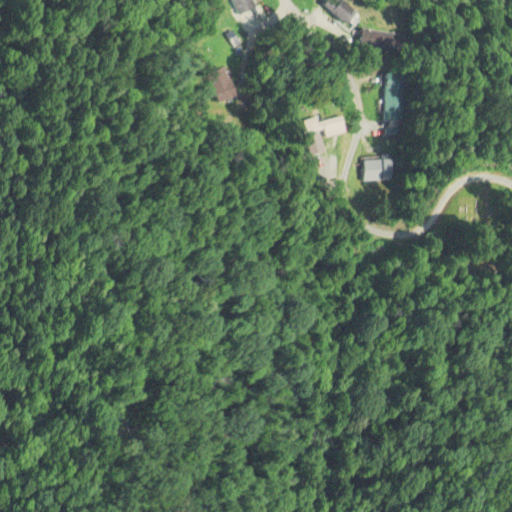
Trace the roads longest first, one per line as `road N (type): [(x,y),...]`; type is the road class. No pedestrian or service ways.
road 1 (residential): [(392,232),(354,221),(342,194),(359,96),(286,0)]
road 2 (residential): [(511,185),(484,177),(461,185),(419,234),(392,232)]
